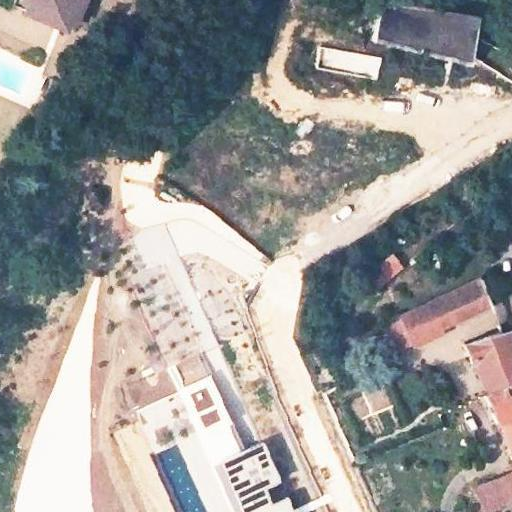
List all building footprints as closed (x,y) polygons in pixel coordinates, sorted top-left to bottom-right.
[(36,0),(54,7),(46,25),(91,42),(99,35),(92,32),(106,0),(36,0)] [(373,287),(398,267),(387,253),(362,272),(373,287)] [(481,290),(472,267),(433,286),(442,311),(483,295),(481,290)] [(433,286),(391,303),(403,336),(433,323),(430,316),(442,311),(433,286)] [(511,377),(511,352),(505,332),(505,330),(463,345),(468,360),(470,360),(481,389),(511,377)] [(511,490),(511,377),(481,389),(476,391),(488,423),(494,422),(503,451),(499,454),(506,473),(511,490)] [(511,490),(506,473),(474,485),(466,488),(475,511),(485,511),(511,501),(511,490)]
